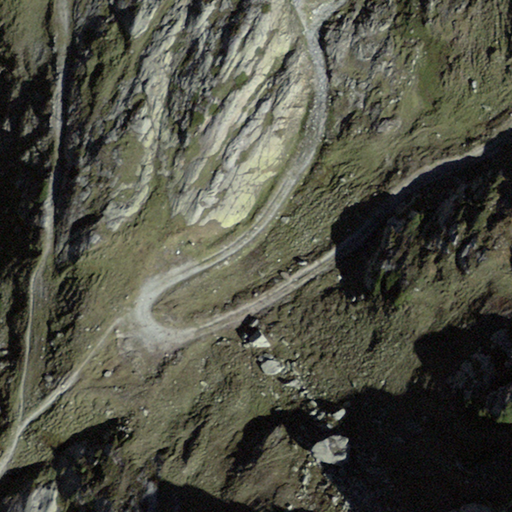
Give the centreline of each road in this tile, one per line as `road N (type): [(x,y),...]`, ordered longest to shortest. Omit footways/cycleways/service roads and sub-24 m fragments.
road 1 (track): [(95,348),(151,290),(238,244),(268,213),(313,132),(322,79),(318,27),(324,10),(341,0)]
road 2 (track): [(137,308),(143,322),(178,337),(256,307),(331,261),(430,175),(487,152),(511,132)]
